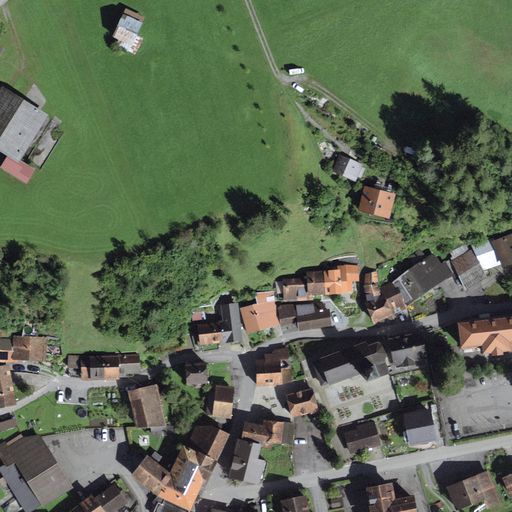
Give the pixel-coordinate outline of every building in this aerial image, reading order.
[(145,18),(126,9),(113,37),(118,40),(115,47),(127,52),(127,51),(136,55),(144,38),(138,35),(145,18)] [(47,117),(1,88),(0,89),(0,151),(10,157),(3,168),(27,182),(35,169),(21,160),(47,117)] [(362,168),(339,158),(333,174),(355,183),(362,168)] [(390,198),(364,190),(356,213),(383,221),(390,198)] [(511,235),(496,242),(504,265),(511,261),(511,235)] [(472,251),(484,271),(504,265),(494,238),(469,246),(472,251)] [(484,271),(472,251),(452,263),(467,289),(488,277),(484,271)] [(438,256),(392,282),(405,304),(454,275),(446,262),(443,264),(438,256)] [(322,273),(323,293),(351,291),(351,277),(358,276),(358,266),(341,267),(341,270),(322,272),(322,273)] [(300,278),(282,280),(284,300),(311,298),(310,294),(323,293),(322,273),(299,275),(300,278)] [(365,275),(365,287),(378,286),(377,273),(365,275)] [(405,304),(392,282),(380,289),(384,296),(394,314),(407,307),(405,304)] [(378,286),(365,287),(367,305),(380,298),(378,286)] [(257,304),(241,309),(248,334),(279,325),(272,292),(255,293),(257,304)] [(241,340),(233,293),(218,295),(222,321),(217,322),(221,344),(241,340)] [(374,325),(394,314),(384,296),(380,298),(367,305),(364,306),(374,325)] [(317,306),(279,307),(284,325),(294,323),(296,332),(330,326),(327,311),(318,312),(317,306)] [(501,317),(458,323),(462,349),(482,347),(483,354),(491,353),(491,356),(504,354),(503,352),(511,350),(511,348),(511,342),(511,309),(500,311),(501,317)] [(221,344),(217,322),(198,325),(201,346),(221,344)] [(422,334),(389,340),(393,364),(404,362),(405,365),(416,363),(415,361),(426,359),(422,334)] [(46,338),(13,336),(13,340),(12,359),(18,360),(45,361),(46,338)] [(12,359),(13,340),(0,338),(0,366),(6,365),(6,362),(18,363),(18,360),(12,359)] [(368,344),(321,362),(330,386),(364,373),(368,383),(388,375),(382,361),(386,356),(387,351),(385,346),(381,342),(375,341),(368,344)] [(269,364),(260,364),(261,383),(285,382),(290,380),(290,369),(284,370),(283,361),(289,360),(288,350),(278,351),(279,356),(269,357),(269,364)] [(80,357),(69,357),(69,375),(80,375),(80,358),(80,357)] [(100,358),(80,358),(80,375),(80,380),(101,380),(100,358)] [(116,358),(100,358),(101,380),(117,380),(117,374),(116,358)] [(136,358),(116,358),(117,374),(137,373),(136,358)] [(0,366),(0,408),(17,405),(9,365),(6,365),(0,366)] [(206,365),(188,365),(187,383),(206,384),(206,365)] [(157,386),(129,392),(138,430),(166,424),(157,386)] [(312,387),(286,394),(292,418),(310,413),(311,415),(319,412),(312,387)] [(235,390),(218,388),(215,417),(232,419),(235,390)] [(429,412),(403,418),(409,444),(435,438),(429,412)] [(15,419),(0,422),(0,431),(17,426),(15,419)] [(247,423),(241,443),(269,449),(271,441),(292,445),(296,428),(263,422),(262,426),(247,423)] [(359,432),(348,435),(352,451),(381,443),(376,425),(358,430),(359,432)] [(155,511),(188,511),(203,481),(206,482),(227,436),(209,426),(193,428),(169,476),(144,457),(130,475),(154,494),(162,500),(155,511)] [(3,441),(0,443),(0,454),(8,466),(1,471),(28,511),(33,511),(72,487),(36,434),(22,438),(20,434),(5,444),(3,441)] [(241,443),(239,442),(231,476),(262,483),(266,463),(256,460),(259,447),(241,443)] [(498,502),(487,471),(448,485),(456,506),(482,497),(485,506),(498,502)] [(392,482),(365,487),(369,511),(417,511),(414,495),(395,498),(392,482)] [(113,487),(94,502),(101,511),(108,511),(123,501),(113,487)] [(90,497),(77,508),(80,511),(101,511),(94,502),(90,497)] [(307,511),(305,497),(282,502),(284,511),(307,511)]
